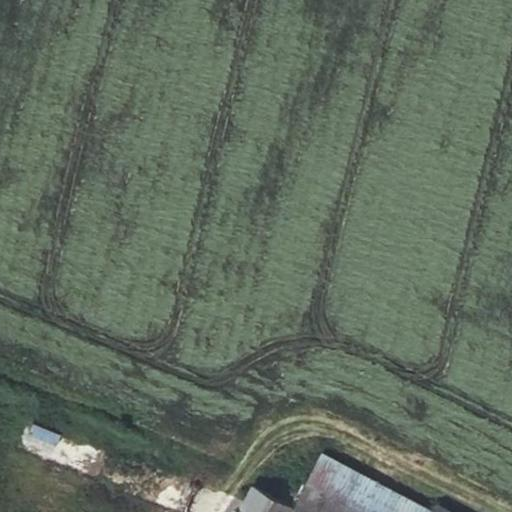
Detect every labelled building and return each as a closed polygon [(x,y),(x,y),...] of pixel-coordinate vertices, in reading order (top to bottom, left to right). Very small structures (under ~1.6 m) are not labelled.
[(314,480),(304,501),(324,511),(439,511),(442,508),(331,449),(314,480)] [(294,481),(287,493),(304,501),(314,480),(311,479),(307,488),(294,481)] [(263,480),(246,511),(297,511),(304,501),(287,493),(263,480)] [(473,511),(447,498),(442,508),(439,511),(473,511)] [(324,511),(304,501),(297,511),(324,511)]
